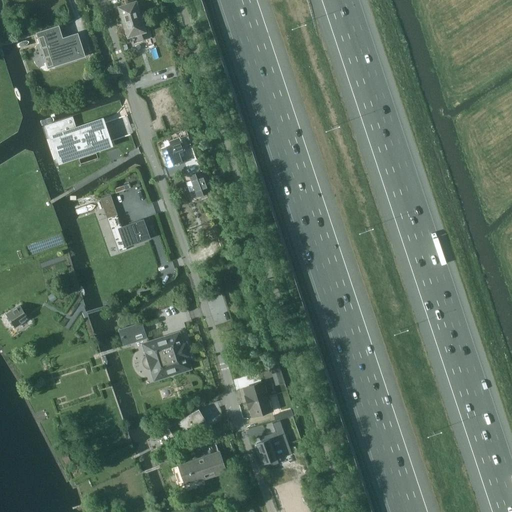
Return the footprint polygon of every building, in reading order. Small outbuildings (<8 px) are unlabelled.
[(123,25),(141,18),(136,1),(118,7),(123,25)] [(142,34),(146,33),(141,18),(123,25),(127,38),(131,37),(133,44),(144,41),(142,34)] [(58,28),(38,35),(49,68),(66,63),(65,61),(83,55),(77,36),(61,41),(58,28)] [(46,127),(50,138),(57,136),(65,157),(81,152),(82,156),(95,151),(94,147),(108,143),(102,124),(88,128),(86,125),(75,129),(72,119),(46,127)] [(175,144),(164,148),(163,148),(162,149),(168,166),(170,166),(170,165),(178,162),(179,165),(185,163),(183,158),(180,159),(178,152),(184,150),(179,138),(173,140),(175,144)] [(201,173),(191,177),(197,196),(208,192),(201,173)] [(130,183),(114,189),(116,194),(131,188),(130,183)] [(114,204),(111,195),(100,199),(103,208),(114,204)] [(117,214),(107,218),(118,249),(119,252),(133,247),(132,245),(151,239),(146,227),(143,220),(122,227),(117,214)] [(50,295),(54,302),(61,297),(56,291),(50,295)] [(15,327),(28,319),(20,306),(7,314),(15,327)] [(119,330),(120,331),(124,345),(142,339),(147,356),(146,356),(145,357),(145,358),(144,358),(144,359),(143,360),(143,361),(143,362),(143,363),(143,364),(144,364),(144,365),(144,366),(145,367),(146,367),(147,368),(148,368),(149,368),(150,368),(151,368),(155,379),(189,368),(178,333),(148,343),(146,338),(146,337),(141,323),(119,330)] [(248,402),(268,397),(263,382),(244,388),(248,402)] [(268,397),(248,402),(253,417),(272,411),(268,397)] [(200,423),(205,420),(199,409),(175,424),(181,434),(193,427),(194,429),(201,425),(200,423)] [(257,445),(256,446),(258,452),(259,452),(260,454),(288,444),(280,421),(272,424),(275,432),(260,437),(262,441),(256,443),(257,445)] [(179,444),(182,450),(193,447),(191,440),(179,444)] [(261,456),(259,456),(262,462),(263,462),(264,464),(269,462),(271,466),(279,463),(277,459),(292,454),(288,444),(260,454),(261,456)] [(201,480),(225,471),(220,456),(205,461),(203,458),(179,466),(185,483),(195,480),(194,479),(199,477),(201,480)] [(285,486),(289,496),(294,494),(291,484),(285,486)]
